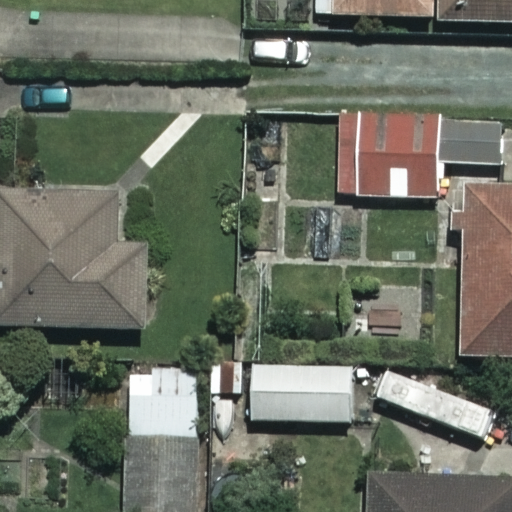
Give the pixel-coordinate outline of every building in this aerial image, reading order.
[(335,17),(436,20),(436,0),(317,0),(317,15),(335,15),(335,17)] [(511,0),(440,0),(440,24),(511,25),(511,0)] [(441,118),(341,116),(341,194),(440,196),(441,118)] [(504,124),(444,121),(443,165),(501,167),(502,167),(504,124)] [(511,188),(501,188),(467,188),(468,215),(454,215),(454,226),(464,233),(462,359),(511,360),(511,188)] [(16,191),(0,190),(0,328),(149,333),(150,244),(121,244),(121,194),(16,191)] [(212,362),(211,394),(243,395),(244,364),(212,362)] [(355,367),(254,367),(253,423),(353,426),(355,373),(355,367)] [(198,439),(199,371),(154,370),(154,377),(131,377),(130,439),(126,439),(124,511),(200,511),(201,439),(198,439)] [(511,511),(511,480),(370,475),(369,511),(511,511)]
